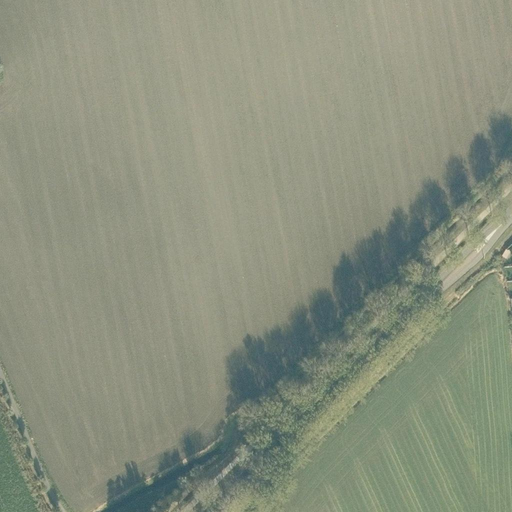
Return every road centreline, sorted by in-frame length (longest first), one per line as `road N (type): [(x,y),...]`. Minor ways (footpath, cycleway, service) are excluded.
road 1 (primary): [(212,511),(422,303)]
road 2 (unclassified): [(62,511),(0,374)]
